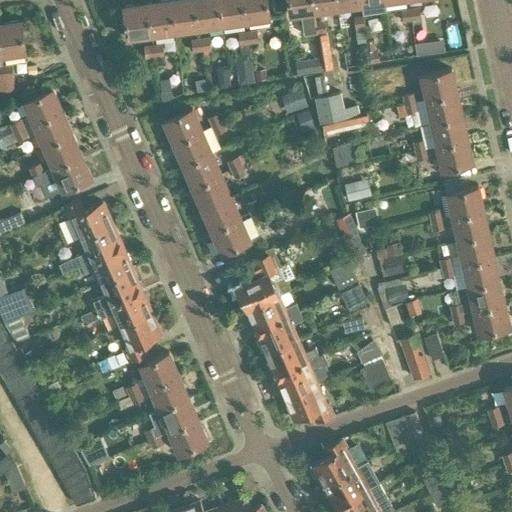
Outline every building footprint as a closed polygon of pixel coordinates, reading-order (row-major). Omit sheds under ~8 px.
[(151,33),(174,30),(169,0),(161,0),(146,2),(151,33)] [(169,0),(174,30),(198,27),(193,0),(169,0)] [(193,0),(198,27),(221,23),(217,0),(193,0)] [(217,0),(221,23),(245,20),(241,0),(217,0)] [(241,0),(245,20),(269,17),(266,0),(241,0)] [(286,0),(289,14),(304,12),(313,11),(311,0),(286,0)] [(335,0),(311,0),(313,11),(322,9),(336,7),(335,0)] [(126,37),(151,33),(146,2),(122,6),(126,37)] [(418,7),(409,8),(411,19),(420,17),(418,7)] [(401,20),(411,19),(409,8),(400,10),(401,20)] [(354,26),(355,26),(363,25),(362,15),(353,17),(354,26)] [(20,20),(0,23),(0,53),(0,55),(24,51),(20,20)] [(325,31),(324,20),(305,23),(307,33),(317,32),(322,69),(332,68),(326,31),(325,31)] [(366,41),(363,25),(355,26),(354,26),(357,43),(366,41)] [(255,30),(246,31),(248,42),(257,40),(255,30)] [(248,42),(246,31),(238,32),(239,43),(248,42)] [(208,37),(199,38),(201,49),(202,49),(209,48),(210,48),(208,37)] [(201,49),(199,38),(190,39),(192,50),(201,49)] [(373,39),(366,40),(368,51),(375,50),(373,39)] [(401,47),(401,42),(396,40),(392,43),(392,48),(397,50),(401,47)] [(249,50),(248,42),(239,43),(240,51),(249,50)] [(415,43),(417,55),(424,54),(423,42),(415,43)] [(161,43),(152,45),(154,55),(163,54),(161,43)] [(145,57),(154,55),(152,45),(143,46),(145,57)] [(375,50),(368,51),(369,63),(370,63),(379,61),(377,50),(375,50)] [(320,57),(295,60),(297,74),(322,70),(320,57)] [(11,63),(2,64),(5,90),(15,88),(11,63)] [(36,64),(27,65),(29,74),(37,72),(36,64)] [(252,65),(241,67),(237,73),(239,83),(254,80),(252,65)] [(256,69),(257,79),(266,78),(265,68),(256,69)] [(425,98),(456,92),(451,68),(420,75),(425,98)] [(314,72),(317,89),(327,87),(324,70),(314,72)] [(220,86),(230,85),(228,73),(218,75),(220,86)] [(196,87),(207,86),(205,74),(194,75),(196,87)] [(169,90),(168,79),(160,80),(161,91),(169,90)] [(281,92),(285,104),(304,98),(300,86),(281,92)] [(23,100),(29,113),(18,118),(18,119),(22,127),(33,122),(62,110),(52,87),(23,100)] [(319,122),(350,116),(358,114),(356,104),(343,106),(340,91),(313,97),(319,122)] [(402,94),(404,103),(415,101),(413,92),(402,94)] [(461,115),(456,92),(425,98),(431,122),(461,115)] [(416,110),(415,101),(404,103),(406,112),(416,110)] [(404,103),(396,105),(399,116),(406,114),(406,112),(404,103)] [(163,119),(173,142),(201,129),(191,107),(163,119)] [(71,132),(62,110),(33,122),(22,127),(26,136),(37,131),(43,144),(71,132)] [(316,129),(310,111),(298,115),(305,133),(316,129)] [(207,116),(211,125),(221,120),(218,112),(207,116)] [(466,138),(461,115),(431,122),(436,145),(466,138)] [(350,116),(319,122),(318,122),(323,143),(333,140),(330,128),(351,123),(350,116)] [(12,132),(22,127),(18,119),(8,123),(12,132)] [(225,129),(221,120),(211,125),(215,133),(225,129)] [(26,136),(22,127),(12,132),(15,141),(17,140),(26,136)] [(173,142),(182,164),(211,151),(201,129),(173,142)] [(81,153),(71,132),(43,144),(52,166),(81,153)] [(414,150),(425,147),(423,138),(412,141),(414,150)] [(472,162),(466,138),(436,145),(441,169),(472,162)] [(332,147),(336,167),(355,163),(351,143),(332,147)] [(427,156),(425,147),(414,150),(386,157),(387,165),(417,159),(427,156)] [(182,164),(192,185),(220,173),(211,151),(182,164)] [(91,176),(81,153),(52,166),(62,189),(91,176)] [(226,160),(230,168),(240,164),(237,156),(226,160)] [(29,166),(32,174),(42,170),(39,162),(29,166)] [(244,173),(240,164),(230,168),(234,177),(244,173)] [(192,185),(201,207),(230,195),(220,173),(192,185)] [(348,200),(364,196),(360,179),(344,182),(348,200)] [(446,192),(452,216),(482,209),(477,185),(446,192)] [(201,207),(211,229),(240,216),(230,195),(201,207)] [(71,216),(80,237),(112,224),(102,200),(83,208),(78,198),(62,205),(67,217),(71,216)] [(245,203),(249,212),(259,208),(256,199),(245,203)] [(273,213),(287,207),(284,200),(269,205),(273,213)] [(263,216),(259,208),(249,212),(253,220),(263,216)] [(371,224),(368,209),(356,211),(359,227),(371,224)] [(428,211),(430,221),(441,218),(439,209),(428,211)] [(487,232),(482,209),(452,216),(457,239),(487,232)] [(20,211),(0,219),(0,232),(25,222),(20,211)] [(339,228),(342,227),(352,223),(348,213),(335,219),(339,228)] [(240,216),(211,229),(221,252),(249,239),(240,216)] [(443,227),(441,218),(430,221),(432,230),(443,227)] [(70,242),(75,255),(59,262),(62,271),(76,265),(76,264),(121,245),(112,224),(80,237),(70,242)] [(457,239),(460,254),(462,262),(493,256),(487,232),(457,239)] [(359,237),(348,241),(355,257),(365,253),(359,237)] [(388,245),(390,253),(401,251),(399,240),(388,242),(388,245)] [(87,286),(99,280),(131,267),(121,245),(76,264),(76,265),(87,286)] [(235,284),(245,307),(276,293),(277,293),(286,289),(290,287),(286,278),(280,275),(277,267),(280,266),(273,250),(247,261),(253,276),(235,284)] [(452,264),(462,262),(460,254),(450,255),(452,264)] [(387,275),(404,271),(400,255),(383,258),(387,275)] [(438,258),(440,267),(452,264),(450,255),(438,258)] [(498,279),(493,256),(462,262),(467,286),(498,279)] [(338,288),(357,278),(348,260),(329,269),(338,288)] [(454,273),(452,264),(440,267),(442,276),(454,273)] [(140,289),(131,267),(99,280),(105,294),(108,302),(140,289)] [(427,270),(429,279),(442,276),(440,267),(427,270)] [(0,294),(8,291),(0,272),(0,294)] [(467,286),(472,309),(503,302),(498,279),(467,286)] [(340,293),(349,310),(368,301),(359,283),(340,293)] [(408,298),(404,283),(402,284),(386,288),(390,302),(408,298)] [(112,311),(118,324),(150,310),(140,289),(108,302),(95,307),(80,314),(84,324),(112,311)] [(16,290),(0,296),(0,312),(2,316),(23,307),(16,290)] [(283,307),(277,293),(276,293),(245,307),(254,328),(298,309),(295,302),(283,307)] [(95,307),(108,302),(105,294),(92,300),(95,307)] [(415,297),(405,301),(409,313),(420,310),(415,297)] [(450,314),(462,311),(460,302),(448,305),(450,314)] [(508,326),(503,302),(472,309),(478,333),(508,326)] [(254,328),(264,349),(296,336),(290,324),(302,318),(298,309),(254,328)] [(160,334),(150,310),(118,324),(128,347),(122,349),(122,350),(127,360),(147,352),(142,341),(160,334)] [(464,320),(462,311),(450,314),(452,323),(464,320)] [(29,335),(27,330),(33,328),(26,312),(19,315),(19,314),(4,320),(17,341),(29,335)] [(361,315),(341,320),(345,332),(364,327),(361,315)] [(0,344),(9,339),(3,330),(0,331),(0,344)] [(429,371),(415,332),(399,337),(413,376),(429,371)] [(435,333),(423,337),(431,358),(443,355),(435,333)] [(302,351),(296,336),(264,349),(274,372),(318,352),(315,346),(302,351)] [(356,350),(360,360),(379,351),(374,338),(360,348),(361,349),(356,350)] [(0,356),(14,349),(9,339),(0,344),(0,356)] [(0,369),(20,358),(14,349),(0,356),(0,369)] [(102,372),(127,360),(122,350),(97,362),(102,372)] [(26,358),(32,367),(42,360),(37,351),(26,358)] [(139,363),(149,386),(178,373),(168,351),(139,363)] [(382,357),(379,351),(360,360),(363,366),(359,367),(369,390),(391,381),(382,357)] [(274,372),(284,393),(315,380),(310,368),(322,362),(318,352),(274,372)] [(0,371),(5,380),(25,368),(20,358),(0,369),(0,371)] [(31,377),(25,368),(5,380),(10,389),(31,377)] [(188,395),(178,373),(149,386),(159,408),(188,395)] [(10,389),(16,399),(36,387),(31,377),(10,389)] [(325,403),(315,380),(284,393),(295,418),(311,411),(315,421),(333,413),(328,402),(325,403)] [(128,395),(139,390),(136,382),(124,386),(128,395)] [(510,410),(511,409),(511,383),(503,387),(510,410)] [(42,396),(36,387),(16,399),(21,408),(42,396)] [(143,399),(139,390),(128,395),(132,404),(143,399)] [(132,404),(128,395),(117,399),(121,408),(132,404)] [(159,408),(168,429),(197,417),(188,395),(159,408)] [(21,408),(27,418),(47,406),(42,396),(21,408)] [(489,417),(500,414),(497,405),(486,408),(489,417)] [(53,415),(47,406),(27,418),(32,427),(53,415)] [(402,415),(410,437),(422,431),(414,411),(402,415)] [(503,423),(500,414),(489,417),(492,426),(503,423)] [(32,427),(38,437),(58,424),(53,415),(32,427)] [(394,446),(410,437),(402,415),(384,421),(394,446)] [(207,440),(197,417),(168,429),(178,452),(207,440)] [(64,434),(58,424),(38,437),(43,446),(64,434)] [(143,430),(147,439),(158,434),(154,425),(143,430)] [(43,446),(49,456),(69,443),(64,434),(43,446)] [(162,442),(158,434),(147,439),(151,447),(162,442)] [(353,467),(357,465),(346,445),(341,436),(322,446),(326,453),(311,461),(317,472),(314,474),(320,484),(323,482),(324,484),(354,468),(353,467)] [(75,453),(69,443),(49,456),(54,465),(75,453)] [(501,453),(504,462),(511,459),(511,451),(511,450),(501,453)] [(0,473),(4,471),(15,462),(9,451),(0,458),(0,473)] [(75,453),(54,465),(60,475),(80,462),(75,453)] [(366,460),(357,465),(353,467),(354,468),(324,484),(335,505),(367,488),(359,475),(371,468),(366,460)] [(15,463),(15,462),(4,471),(12,491),(25,486),(15,463)] [(83,467),(80,462),(60,475),(66,485),(85,474),(83,467)] [(423,477),(430,492),(441,485),(436,471),(423,477)] [(89,484),(85,474),(66,485),(71,495),(89,484)] [(379,482),(367,488),(335,505),(338,511),(392,511),(394,511),(379,482)] [(94,497),(89,484),(71,495),(76,503),(94,497)] [(430,492),(437,506),(449,500),(442,486),(441,485),(430,492)] [(245,496),(224,503),(226,511),(265,511),(260,502),(251,508),(245,496)] [(226,511),(224,503),(204,510),(200,499),(169,510),(169,511),(226,511)]
